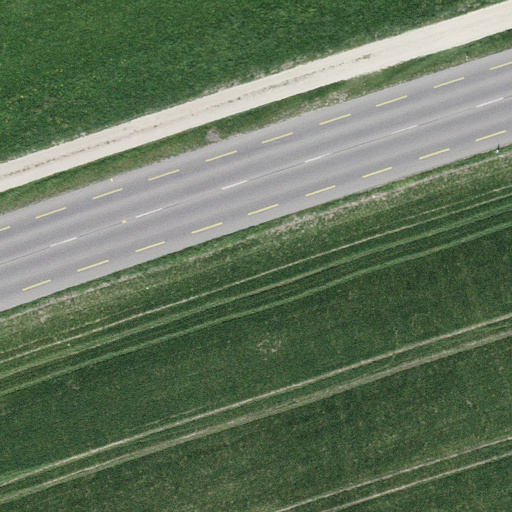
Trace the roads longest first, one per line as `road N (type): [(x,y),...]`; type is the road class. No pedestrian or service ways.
road 1 (track): [(0,183),(511,15)]
road 2 (primary): [(511,99),(0,267)]
